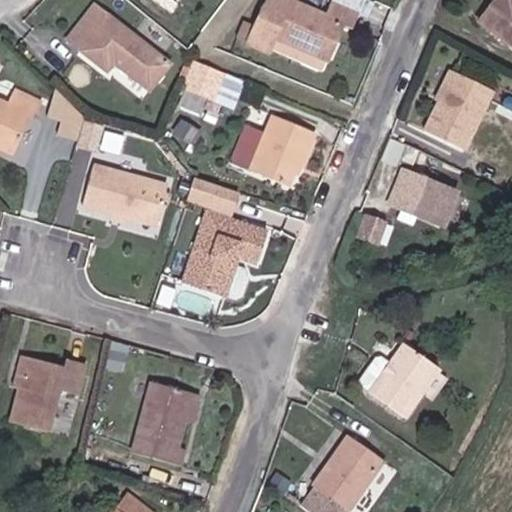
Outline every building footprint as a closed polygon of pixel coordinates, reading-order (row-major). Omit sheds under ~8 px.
[(334,0),(330,15),(294,0),(279,0),(274,15),(261,49),(280,56),(287,41),(336,60),(349,23),(361,27),(367,12),(335,0),(334,0)] [(511,2),(508,0),(501,0),(482,23),(511,46),(511,2)] [(173,65),(100,6),(70,41),(107,72),(117,62),(151,89),(173,65)] [(198,62),(188,84),(217,94),(226,73),(198,62)] [(12,106),(0,100),(0,142),(17,149),(33,111),(40,115),(48,98),(20,86),(12,106)] [(187,91),(184,106),(206,110),(209,95),(187,91)] [(482,109),(444,91),(424,129),(462,147),(482,109)] [(275,118),(253,170),(290,185),(298,165),(304,167),(317,135),(275,118)] [(99,166),(88,203),(117,212),(130,216),(158,223),(168,188),(99,166)] [(389,201),(433,220),(447,192),(404,173),(389,201)] [(453,195),(447,192),(433,220),(440,224),(453,195)] [(209,209),(185,282),(219,293),(232,256),(241,259),(261,266),(274,233),(249,223),(209,209)] [(363,213),(356,237),(381,244),(388,220),(363,213)] [(237,269),(241,259),(232,256),(219,293),(236,300),(243,295),(250,278),(246,272),(237,269)] [(503,279),(487,282),(489,301),(504,298),(503,279)] [(395,334),(382,351),(360,378),(357,381),(391,408),(428,362),(395,334)] [(351,372),(360,378),(382,351),(374,344),(367,345),(351,363),(351,372)] [(68,371),(34,360),(15,422),(53,435),(68,390),(83,395),(92,368),(71,362),(68,371)] [(176,451),(184,425),(191,428),(200,399),(192,396),(155,385),(133,457),(165,466),(178,469),(182,453),(176,451)] [(345,437),(313,485),(302,502),(317,511),(343,511),(346,508),(379,460),(345,437)] [(147,511),(138,503),(131,497),(119,511),(147,511)]
